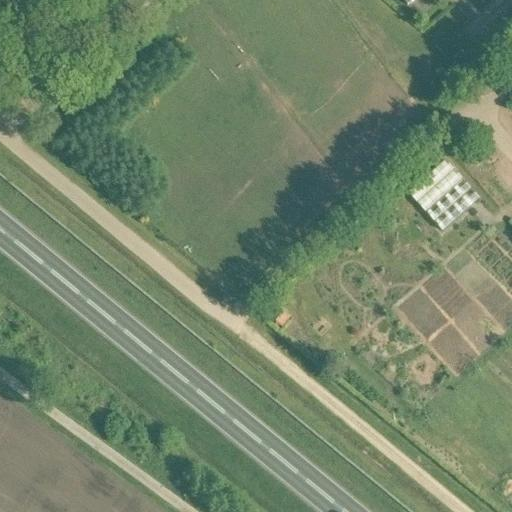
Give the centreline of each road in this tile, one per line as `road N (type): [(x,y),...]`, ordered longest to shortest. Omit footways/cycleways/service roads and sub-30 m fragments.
road 1 (trunk): [(343,511),(0,230)]
road 2 (unclassified): [(0,135),(244,336)]
road 3 (track): [(244,336),(457,511)]
road 4 (track): [(0,374),(187,511)]
road 5 (track): [(132,0),(0,124)]
